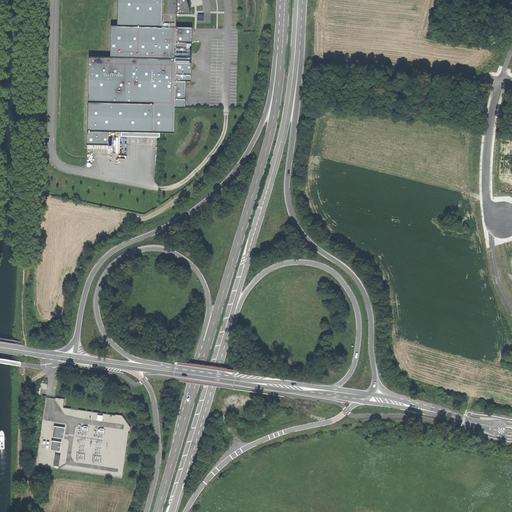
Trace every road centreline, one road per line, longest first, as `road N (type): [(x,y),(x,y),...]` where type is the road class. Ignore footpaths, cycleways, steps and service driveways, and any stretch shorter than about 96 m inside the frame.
road 1 (primary): [(282,0),(275,112),(156,511)]
road 2 (primary): [(173,511),(287,113),(298,0)]
road 3 (residential): [(474,422),(367,397),(57,355)]
road 4 (track): [(15,511),(26,387),(57,355)]
road 5 (track): [(138,182),(175,188),(192,177),(223,139),(226,108)]
